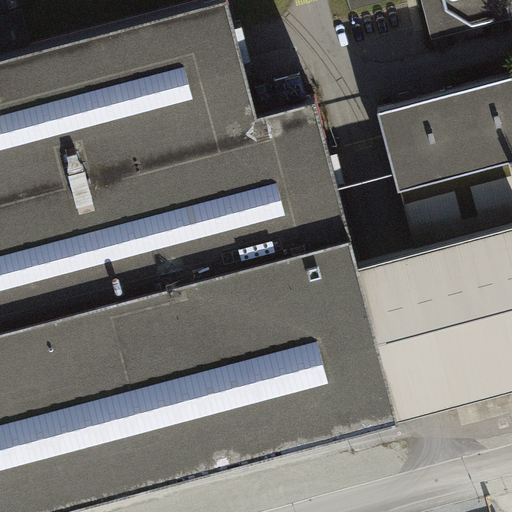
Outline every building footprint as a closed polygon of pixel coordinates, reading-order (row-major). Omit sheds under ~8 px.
[(0,511),(19,511),(400,412),(400,410),(359,257),(337,178),(316,94),(258,109),(243,53),(229,0),(199,0),(30,45),(0,52),(0,511)] [(511,0),(423,0),(433,37),(511,16),(511,0)] [(0,16),(0,52),(30,45),(21,11),(10,14),(0,16)] [(511,71),(396,102),(378,106),(399,185),(400,185),(416,242),(420,241),(421,244),(452,236),(451,234),(511,218),(511,160),(510,155),(511,154),(511,71)] [(359,257),(400,410),(426,403),(511,379),(511,218),(451,234),(452,236),(421,244),(420,241),(416,242),(385,250),(359,257)]
